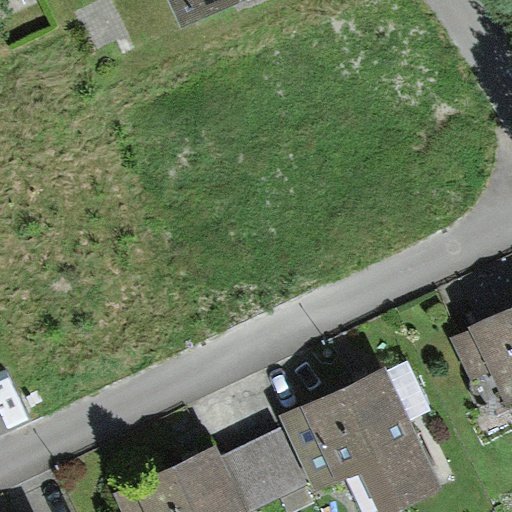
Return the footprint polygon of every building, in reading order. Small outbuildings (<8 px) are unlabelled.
[(167,0),(176,20),(219,0),(167,0)] [(475,383),(494,374),(511,406),(511,405),(511,307),(452,338),(475,383)] [(388,511),(441,487),(384,367),(282,415),(288,427),(314,482),(318,490),(361,470),(380,511),(388,511)] [(288,427),(221,458),(246,511),(251,511),(314,482),(288,427)] [(216,448),(116,495),(124,511),(246,511),(221,458),(216,448)]
